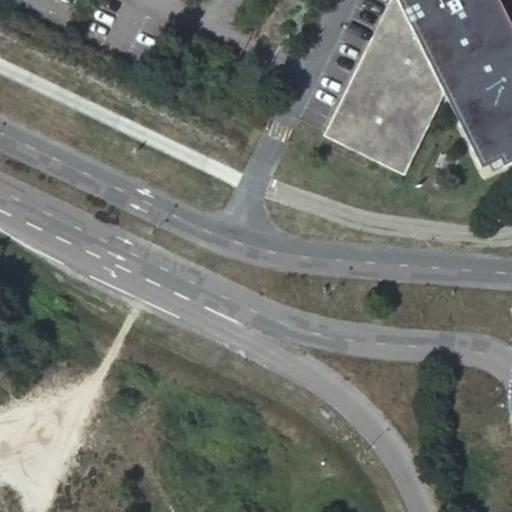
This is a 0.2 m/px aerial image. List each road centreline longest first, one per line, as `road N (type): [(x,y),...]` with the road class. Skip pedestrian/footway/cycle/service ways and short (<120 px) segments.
road 1 (tertiary): [(511,272),(313,258),(228,240),(0,131)]
road 2 (tertiary): [(201,296),(348,338),(487,351),(511,366)]
road 3 (trunk): [(201,296),(240,336),(358,415),(422,511)]
road 4 (tertiary): [(0,198),(201,296)]
